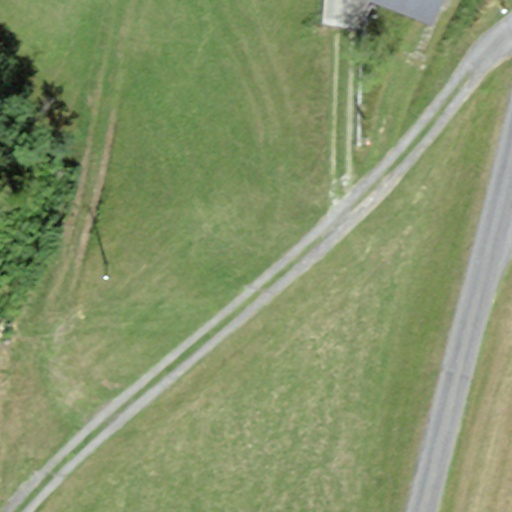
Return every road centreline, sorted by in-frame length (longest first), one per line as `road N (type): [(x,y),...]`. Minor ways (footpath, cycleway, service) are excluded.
road 1 (track): [(22,511),(47,478),(404,169),(481,70),(511,44)]
road 2 (unclassified): [(423,511),(511,179)]
